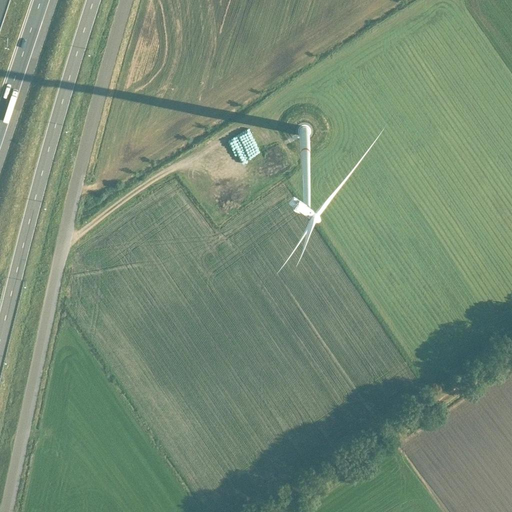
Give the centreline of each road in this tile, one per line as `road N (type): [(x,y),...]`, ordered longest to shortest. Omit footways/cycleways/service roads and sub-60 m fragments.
road 1 (unclassified): [(8,511),(86,149),(129,0)]
road 2 (tertiary): [(0,331),(91,0)]
road 3 (track): [(511,340),(262,511)]
road 4 (track): [(65,246),(223,134)]
road 5 (motorway): [(0,131),(43,0)]
